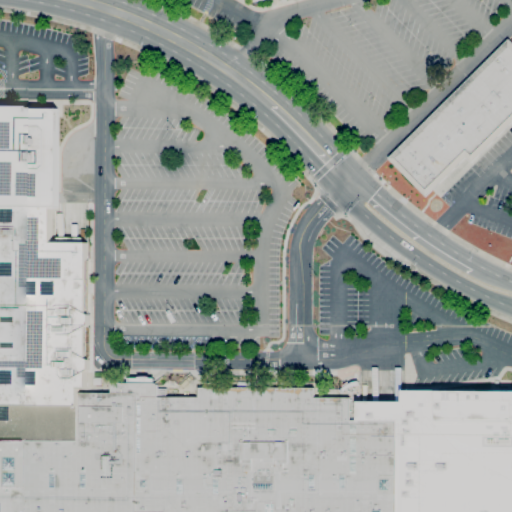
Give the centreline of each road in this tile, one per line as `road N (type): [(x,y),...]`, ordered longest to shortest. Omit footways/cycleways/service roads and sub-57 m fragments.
road 1 (tertiary): [(77,0),(194,50),(273,105)]
road 2 (tertiary): [(344,178),(357,209),(434,271),(511,306)]
road 3 (tertiary): [(477,267),(344,178)]
